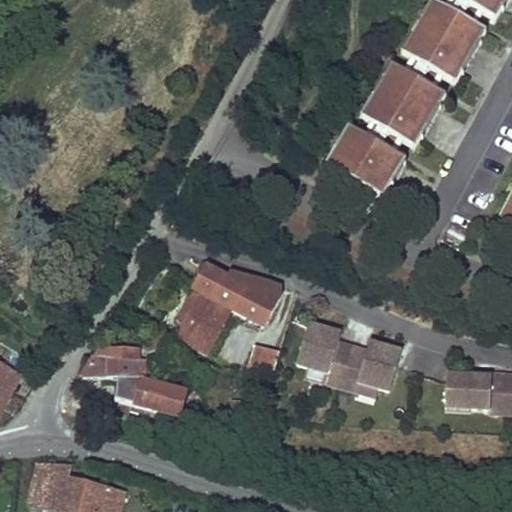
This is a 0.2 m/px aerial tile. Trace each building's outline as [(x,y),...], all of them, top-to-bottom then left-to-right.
[(458,0),(460,1),(472,8),(498,23),(510,0),(458,0)] [(460,1),(452,14),(464,21),(472,8),(460,1)] [(452,14),(434,3),(403,55),(420,65),(432,72),(457,87),(488,35),(464,21),(452,14)] [(420,65),(412,78),(424,85),(432,72),(420,65)] [(412,78),(393,67),(362,120),(379,130),(391,137),(417,152),(448,99),(424,85),(412,78)] [(336,153),(327,168),(385,202),(407,164),(384,150),(372,143),(350,130),(342,143),(348,146),(342,157),(336,153)] [(379,130),(372,143),(384,150),(391,137),(379,130)] [(342,143),(336,153),(342,157),(348,146),(342,143)] [(511,208),(509,207),(501,223),(511,228),(511,208)] [(229,278),(206,266),(192,293),(264,330),(280,299),(279,286),(231,273),(229,278)] [(174,344),(207,361),(230,317),(197,300),(174,344)] [(344,338),(312,329),(300,368),(311,372),(331,378),(329,386),(344,391),(356,351),(341,347),(344,338)] [(393,396),(405,356),(372,347),(370,355),(356,351),(344,391),(359,395),(362,387),(381,393),(393,396)] [(274,372),(279,354),(254,348),(246,372),(274,372)] [(99,349),(79,380),(117,381),(116,395),(114,402),(132,407),(132,410),(180,423),(188,393),(145,382),(146,380),(152,380),(152,363),(140,362),(140,351),(99,349)] [(19,380),(0,369),(0,390),(10,396),(19,380)] [(311,372),(309,381),(329,386),(331,378),(311,372)] [(494,381),(450,379),(449,406),(473,407),(473,413),(492,414),(492,417),(509,418),(511,379),(494,378),(494,381)] [(359,395),(379,401),(381,393),(362,387),(359,395)] [(0,413),(10,396),(0,390),(0,413)] [(246,410),(234,408),(231,427),(243,429),(246,410)] [(70,471),(39,466),(29,507),(48,511),(118,511),(122,495),(68,483),(70,471)]
